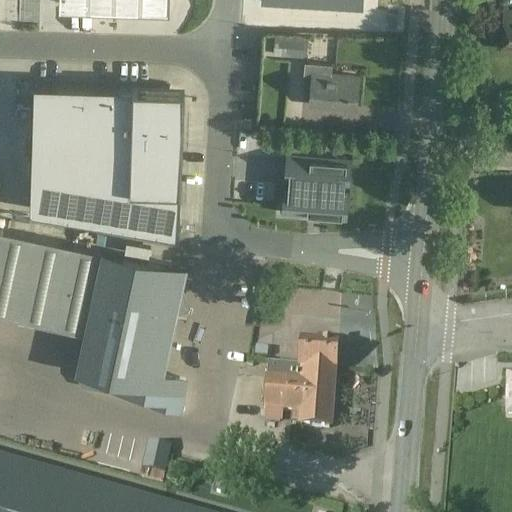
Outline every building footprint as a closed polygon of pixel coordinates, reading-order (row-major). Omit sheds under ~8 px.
[(262,0),(262,2),(363,8),(363,0),(262,0)] [(511,10),(505,9),(502,48),(511,48),(511,10)] [(276,34),(274,54),(306,57),(308,37),(276,34)] [(306,60),(304,82),(312,82),(311,104),(356,108),(359,76),(332,74),(333,62),(306,60)] [(35,82),(33,214),(180,234),(184,96),(169,95),(170,86),(35,82)] [(284,185),(282,213),(308,215),(308,212),(322,213),(321,220),(347,222),(350,190),(345,190),(345,185),(350,185),(352,157),(286,152),(284,180),(289,180),(288,185),(284,185)] [(0,312),(87,331),(78,369),(96,372),(110,375),(110,378),(108,387),(149,396),(155,397),(154,403),(180,408),(182,403),(185,385),(174,383),(175,375),(162,373),(175,315),(181,285),(185,267),(104,249),(104,250),(0,227),(0,312)] [(301,341),(299,366),(335,369),(337,344),(301,341)] [(266,377),(263,410),(291,412),(290,423),(300,424),(300,426),(329,428),(334,370),(335,370),(335,369),(299,366),(299,367),(268,364),(267,377),(266,377)] [(180,511),(0,461),(0,511),(180,511)] [(215,481),(212,492),(224,495),(226,484),(215,481)]
